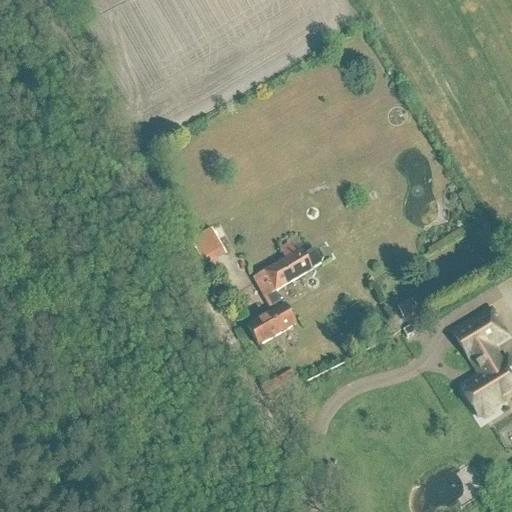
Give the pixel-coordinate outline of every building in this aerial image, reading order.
[(456,224),(464,201),(447,195),(439,218),(456,224)] [(228,258),(242,249),(228,225),(214,234),(228,258)] [(210,231),(189,243),(203,269),(225,257),(210,231)] [(243,328),(255,348),(292,327),(281,307),(280,307),(272,293),(309,272),(318,267),(320,261),(316,254),(310,253),(301,258),(298,253),(250,279),(261,299),(264,298),(272,312),(243,328)] [(409,304),(396,311),(402,321),(415,314),(409,304)] [(459,387),(466,398),(464,399),(470,409),(471,409),(478,420),(480,419),(484,421),(495,414),(496,408),(511,398),(511,367),(506,358),(500,362),(492,348),(507,339),(502,332),(499,334),(491,319),(494,317),(490,311),(450,334),(476,377),(459,387)] [(264,397),(266,396),(269,402),(297,386),(290,372),(260,389),(264,397)]
